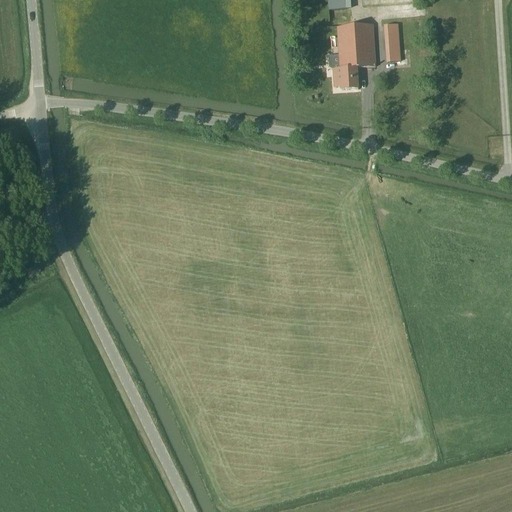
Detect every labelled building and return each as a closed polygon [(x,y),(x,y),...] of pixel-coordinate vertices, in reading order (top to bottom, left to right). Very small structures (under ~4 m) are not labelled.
[(328,0),(329,12),(352,10),(350,0),(328,0)] [(338,29),(340,70),(357,69),(376,68),(373,26),(338,29)] [(399,50),(397,26),(385,27),(387,50),(399,50)] [(357,69),(340,70),(334,70),(335,88),(342,88),(342,91),(358,90),(357,69)] [(40,274),(37,266),(26,271),(29,279),(40,274)]
